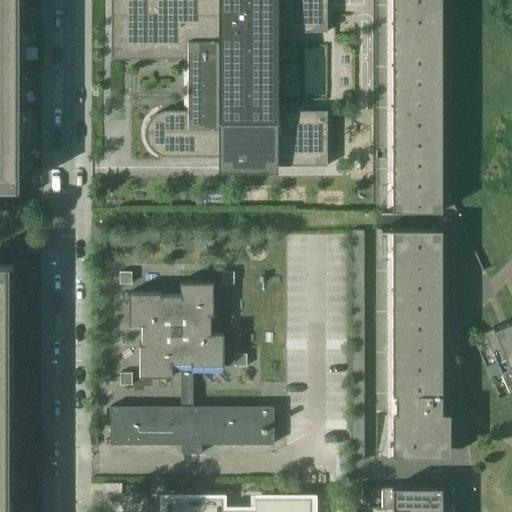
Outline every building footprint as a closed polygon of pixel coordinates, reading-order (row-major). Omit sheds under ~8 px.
[(0,0),(0,188),(16,188),(16,187),(16,147),(16,108),(16,69),(16,30),(18,30),(18,0),(0,0)] [(326,0),(110,0),(111,58),(140,58),(140,50),(185,50),(185,59),(188,59),(188,110),(167,110),(163,110),(159,112),(156,113),(152,116),(150,119),(147,122),(146,125),(145,129),(144,133),(145,137),(146,141),(147,145),(150,148),(152,151),(156,153),(159,155),(163,156),(167,157),(218,157),(218,172),(278,172),(278,166),(327,166),(327,110),(314,110),(314,117),(278,117),(278,25),(313,25),(313,32),(327,32),(326,0)] [(391,0),(392,210),(392,211),(441,211),(441,0),(391,0)] [(441,413),(442,316),(441,229),(392,229),(392,231),(392,456),(449,456),(449,413),(441,413)] [(363,243),(363,230),(350,230),(350,243),(363,243)] [(363,258),(363,243),(350,243),(350,258),(363,258)] [(363,272),(363,258),(350,258),(350,272),(363,272)] [(0,511),(5,511),(6,500),(6,462),(6,423),(8,423),(8,413),(8,313),(8,290),(8,288),(8,266),(8,265),(0,264),(0,511)] [(131,271),(119,271),(119,283),(131,283),(131,271)] [(233,272),(221,272),(221,284),(233,284),(233,272)] [(363,286),(363,272),(350,272),(350,286),(363,286)] [(161,295),(161,292),(128,292),(128,325),(142,325),(142,343),(139,343),(139,376),(172,376),(172,366),(182,366),(182,377),(192,377),(192,366),(223,366),(223,333),(210,333),(210,314),(213,314),(213,281),(180,281),(180,295),(161,295)] [(363,300),(363,286),(350,286),(350,300),(363,300)] [(363,314),(363,300),(350,300),(350,314),(363,314)] [(363,328),(363,314),(350,314),(350,328),(363,328)] [(511,354),(511,319),(483,332),(496,362),(511,354)] [(363,343),(363,328),(350,328),(350,343),(363,343)] [(363,357),(363,343),(350,343),(350,357),(363,357)] [(246,354),(234,354),(234,366),(246,366),(246,354)] [(511,389),(511,354),(496,362),(509,391),(511,389)] [(363,371),(363,357),(350,357),(350,371),(363,371)] [(363,385),(363,371),(350,371),(350,385),(363,385)] [(132,373),(119,373),(119,385),(132,385),(132,373)] [(363,399),(363,385),(350,385),(350,399),(363,399)] [(182,407),(172,407),(111,407),(111,406),(110,406),(110,444),(111,444),(111,443),(180,443),(180,454),(182,454),(182,453),(200,453),(201,443),(261,444),(273,444),(273,406),(261,406),(261,407),(192,407),(192,386),(182,386),(182,407)] [(363,413),(363,399),(350,399),(350,413),(363,413)] [(363,428),(363,413),(350,413),(350,427),(363,428)] [(363,442),(363,428),(350,427),(350,442),(363,442)] [(363,456),(363,442),(350,442),(350,456),(363,456)] [(102,491),(102,494),(121,494),(121,482),(102,482),(102,485),(102,491)] [(442,509),(442,487),(382,487),(382,509),(392,509),(442,509)] [(221,498),(166,498),(165,511),(309,511),(310,498),(254,498),(254,510),(221,510),(221,498)]
